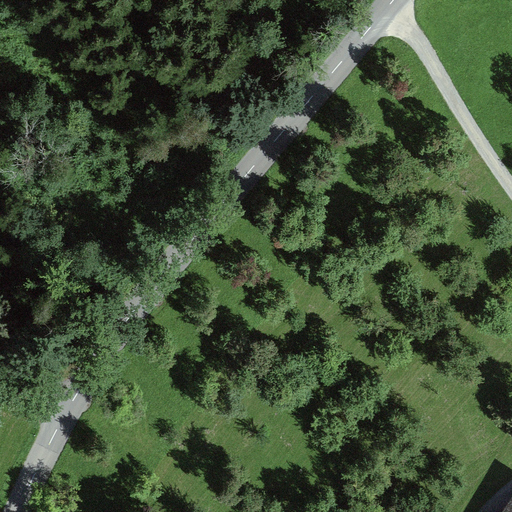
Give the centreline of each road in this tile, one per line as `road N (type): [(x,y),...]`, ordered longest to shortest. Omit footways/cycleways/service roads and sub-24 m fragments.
road 1 (tertiary): [(394,0),(106,349),(18,511)]
road 2 (track): [(511,188),(413,33),(386,9)]
